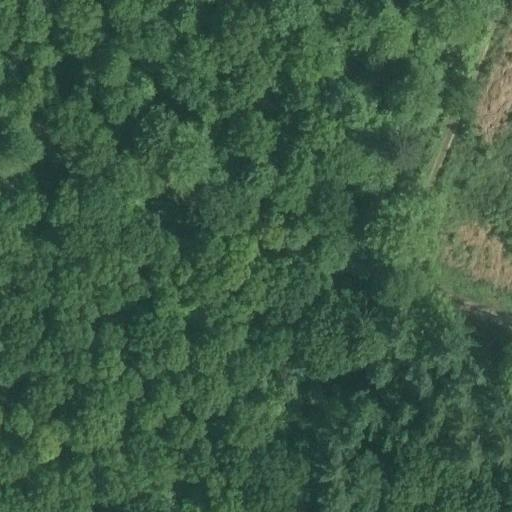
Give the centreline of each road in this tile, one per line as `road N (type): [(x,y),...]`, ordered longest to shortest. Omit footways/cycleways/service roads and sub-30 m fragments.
road 1 (track): [(378,271),(0,121)]
road 2 (track): [(378,271),(485,0)]
road 3 (track): [(288,511),(378,271)]
road 4 (track): [(511,323),(378,271)]
